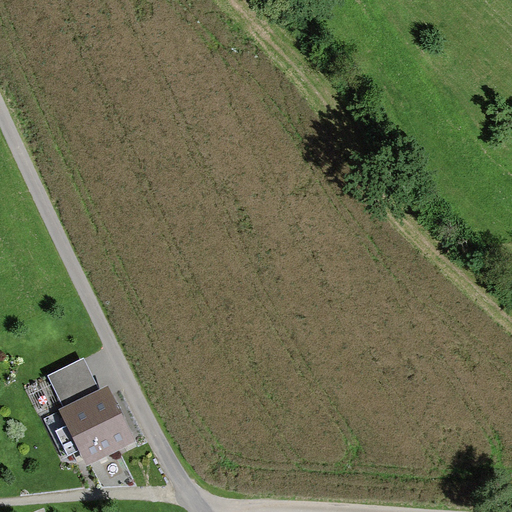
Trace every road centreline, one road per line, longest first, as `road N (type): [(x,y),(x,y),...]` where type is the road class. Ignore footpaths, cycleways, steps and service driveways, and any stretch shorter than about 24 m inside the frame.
road 1 (unclassified): [(0,109),(155,435),(203,511)]
road 2 (track): [(0,503),(109,496),(310,511)]
